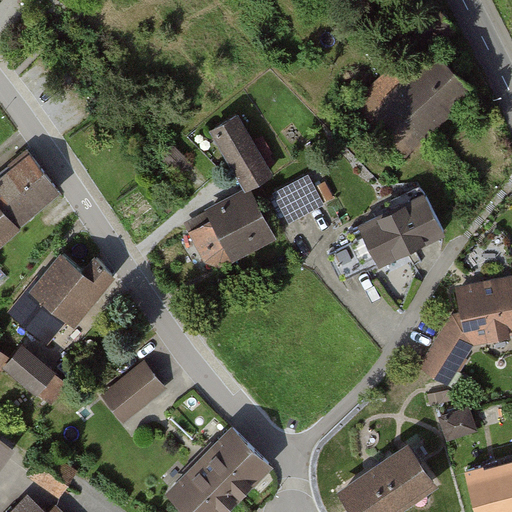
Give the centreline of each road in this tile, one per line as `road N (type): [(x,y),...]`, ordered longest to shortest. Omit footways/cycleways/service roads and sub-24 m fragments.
road 1 (residential): [(0,84),(212,384),(291,458)]
road 2 (residential): [(291,458),(384,365),(465,235)]
